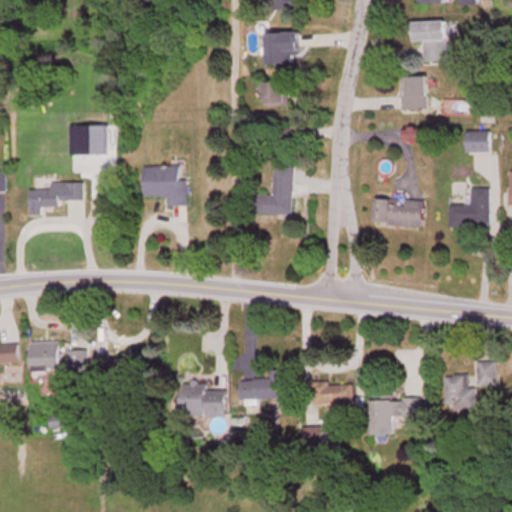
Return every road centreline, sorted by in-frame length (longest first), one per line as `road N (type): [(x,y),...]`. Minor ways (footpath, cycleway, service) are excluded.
road 1 (tertiary): [(0,285),(213,288),(511,319)]
road 2 (residential): [(337,302),(336,107),(356,0)]
road 3 (residential): [(213,288),(223,0)]
